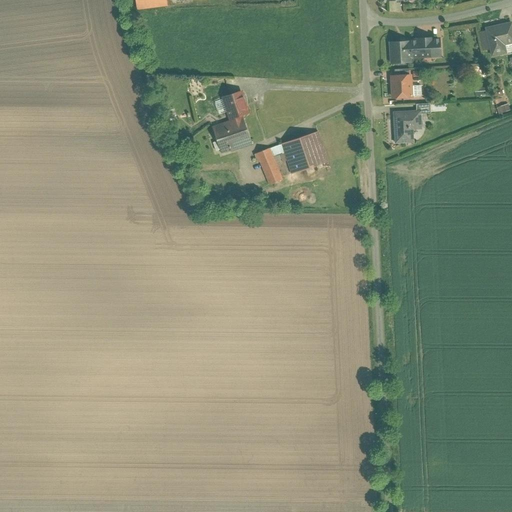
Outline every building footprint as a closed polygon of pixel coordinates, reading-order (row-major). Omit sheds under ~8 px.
[(511,20),(485,27),(486,29),(480,31),(485,51),(491,49),(493,56),(496,56),(496,59),(503,57),(502,54),(511,51),(511,20)] [(441,35),(389,39),(391,63),(413,62),(413,57),(442,55),(441,35)] [(412,73),(390,74),(392,98),(414,96),(413,76),(424,75),(423,67),(412,68),(412,73)] [(476,86),(477,94),(487,93),(485,85),(476,86)] [(249,114),(241,92),(222,98),(230,120),(241,116),(249,114)] [(393,110),(395,142),(415,141),(414,129),(423,129),(422,113),(432,112),(432,110),(446,110),(446,102),(417,103),(417,109),(393,110)] [(509,103),(501,106),(504,112),(511,110),(509,103)] [(250,142),(241,116),(230,120),(211,126),(220,152),(250,142)] [(316,134),(282,145),(285,155),(290,169),(292,175),(326,163),(316,134)] [(282,145),(271,149),(274,158),(285,155),(282,145)] [(271,149),(259,153),(270,186),(282,182),(279,173),(274,158),(271,149)] [(285,155),(274,158),(279,173),(290,169),(285,155)]
